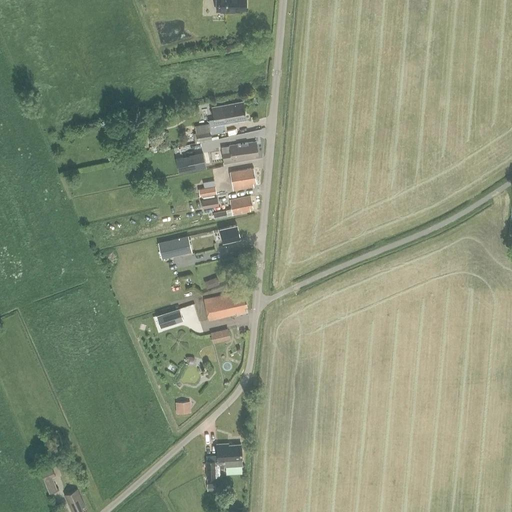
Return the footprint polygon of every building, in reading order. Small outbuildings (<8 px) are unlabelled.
[(215,0),(215,6),(217,6),(217,11),(238,11),(238,9),(245,9),(245,0),(215,0)] [(215,124),(246,118),(242,100),(212,106),(215,124)] [(129,121),(120,122),(121,129),(130,127),(129,121)] [(211,135),(210,129),(193,133),(195,142),(218,137),(218,133),(211,135)] [(148,146),(146,134),(132,137),(134,149),(148,146)] [(222,147),(223,153),(224,163),(232,162),(257,158),(257,155),(259,155),(256,142),(229,146),(222,147)] [(203,152),(175,158),(178,173),(206,168),(203,152)] [(254,167),(230,172),(231,177),(233,189),(252,185),(254,185),(254,183),(257,182),(254,167)] [(215,185),(199,188),(200,196),(216,193),(215,185)] [(250,208),(253,206),(251,195),(229,200),(231,208),(232,214),(251,210),(250,208)] [(219,205),(217,197),(201,200),(203,208),(219,205)] [(207,214),(209,220),(227,216),(226,210),(213,212),(213,213),(207,214)] [(223,242),(240,237),(237,224),(220,228),(223,242)] [(161,259),(192,252),(188,235),(158,242),(161,259)] [(217,277),(204,282),(207,289),(219,284),(217,277)] [(244,305),(248,304),(244,289),(204,299),(209,320),(245,312),(244,305)] [(178,309),(156,316),(160,328),(182,320),(178,309)] [(178,413),(191,412),(190,402),(177,403),(178,413)] [(220,465),(242,464),(242,459),(241,444),(229,445),(229,443),(217,443),(218,460),(218,465),(220,465)] [(216,478),(215,461),(206,461),(207,478),(216,478)] [(49,494),(58,490),(52,477),(55,476),(52,468),(41,473),(49,494)] [(81,508),(84,506),(76,489),(63,495),(71,511),(74,511),(79,511),(82,511),(81,508)]
